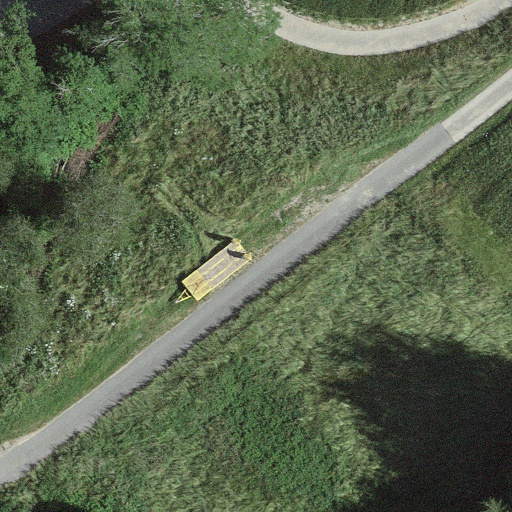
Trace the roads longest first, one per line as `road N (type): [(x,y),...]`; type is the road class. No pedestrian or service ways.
road 1 (residential): [(0,450),(352,216),(511,77)]
road 2 (track): [(504,0),(409,37),(342,42),(274,21),(239,0)]
